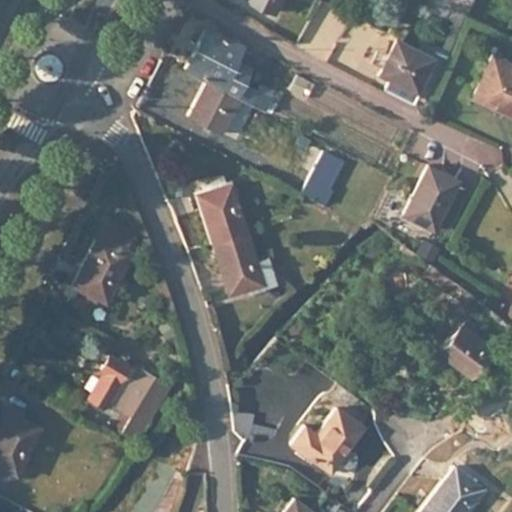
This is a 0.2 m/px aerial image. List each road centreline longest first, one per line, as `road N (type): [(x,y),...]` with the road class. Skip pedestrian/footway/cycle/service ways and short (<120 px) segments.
road 1 (residential): [(220,511),(212,412),(167,247),(100,104)]
road 2 (unknown): [(165,0),(260,61),(431,151),(467,182),(500,237)]
road 3 (residential): [(100,104),(0,302)]
road 4 (residential): [(369,511),(421,442),(511,402)]
road 5 (residential): [(165,0),(100,104)]
